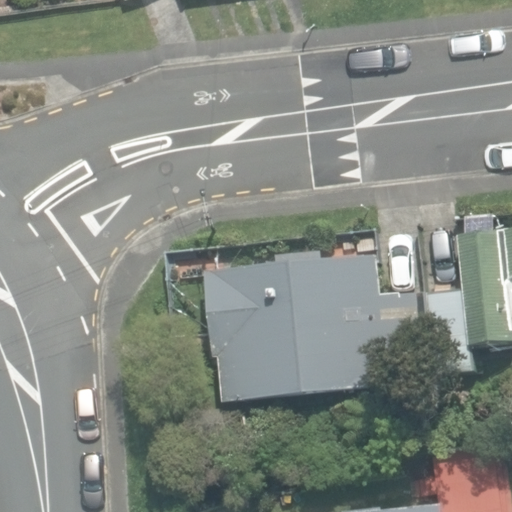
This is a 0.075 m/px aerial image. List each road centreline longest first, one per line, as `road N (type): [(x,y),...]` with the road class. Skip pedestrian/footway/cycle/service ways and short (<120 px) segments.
road 1 (tertiary): [(511,84),(149,142),(58,187),(0,247)]
road 2 (tertiary): [(58,511),(56,436),(36,344),(0,271)]
